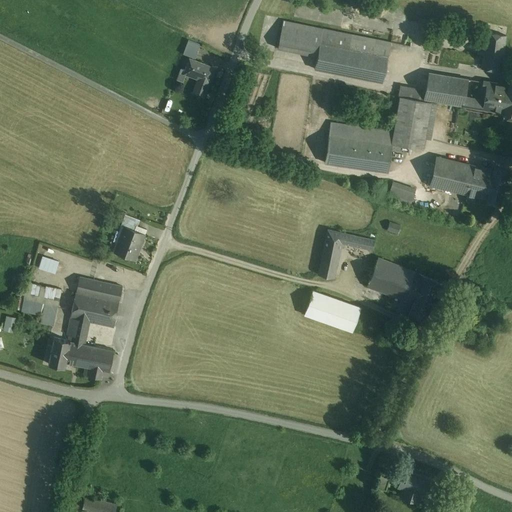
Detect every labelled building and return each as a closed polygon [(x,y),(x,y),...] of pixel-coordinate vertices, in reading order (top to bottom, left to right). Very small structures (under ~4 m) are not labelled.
[(390,42),(334,30),(284,20),(278,48),(317,56),(315,68),(382,82),(390,42)] [(486,32),(482,68),(502,71),(504,56),(506,35),(486,32)] [(183,53),(195,57),(200,44),(188,39),(183,53)] [(210,81),(215,67),(189,58),(185,70),(181,68),(178,79),(183,81),(186,72),(198,77),(210,81)] [(431,100),(463,106),(465,96),(468,79),(429,73),(426,89),(424,99),(431,100)] [(204,95),(210,81),(198,77),(193,91),(204,95)] [(504,114),(509,85),(484,81),(483,89),(486,90),(485,100),(465,96),(463,106),(503,112),(502,114),(504,114)] [(509,85),(504,114),(503,116),(511,117),(511,81),(509,82),(509,85)] [(424,99),(426,89),(400,85),(399,96),(401,96),(424,101),(424,99)] [(394,132),(425,136),(431,100),(424,99),(424,101),(401,96),(394,132)] [(331,122),(329,134),(393,144),(394,132),(331,122)] [(394,132),(393,144),(423,149),(425,136),(394,132)] [(329,134),(325,162),(389,172),(393,144),(329,134)] [(430,185),(465,194),(473,164),(437,155),(430,185)] [(487,199),(494,169),(473,164),(465,194),(467,194),(475,196),(487,199)] [(508,171),(494,167),(494,169),(487,199),(486,201),(500,204),(508,171)] [(389,193),(412,200),(416,189),(393,181),(389,193)] [(126,226),(136,230),(140,219),(125,213),(121,225),(125,227),(126,226)] [(398,233),(401,225),(390,221),(387,229),(398,233)] [(126,226),(125,227),(116,251),(136,258),(145,234),(136,230),(126,226)] [(328,229),(326,239),(342,242),(373,249),(375,239),(368,237),(328,229)] [(335,277),(342,242),(326,239),(318,273),(335,277)] [(60,261),(43,255),(39,268),(56,272),(60,261)] [(408,268),(378,257),(368,286),(402,299),(406,300),(416,272),(408,268)] [(397,311),(422,320),(437,280),(416,272),(406,300),(402,299),(397,311)] [(71,340),(85,343),(90,321),(114,326),(123,285),(80,276),(67,334),(72,335),(71,340)] [(361,307),(313,291),(305,313),(353,330),(361,307)] [(24,299),(22,311),(41,314),(43,302),(24,299)] [(53,324),(58,305),(46,303),(42,322),(51,324),(53,324)] [(16,318),(7,316),(4,330),(14,332),(16,318)] [(66,361),(71,340),(70,340),(54,337),(54,338),(51,353),(49,363),(50,363),(64,366),(65,367),(66,361)] [(114,350),(85,343),(71,340),(66,361),(86,366),(84,374),(102,378),(103,375),(108,376),(114,350)] [(438,480),(410,470),(407,478),(404,488),(402,494),(414,498),(417,492),(433,497),(438,480)] [(376,486),(385,489),(390,478),(380,475),(376,486)] [(404,488),(407,478),(402,476),(399,486),(404,488)] [(87,511),(92,511),(114,511),(117,502),(86,495),(82,510),(87,511)]
